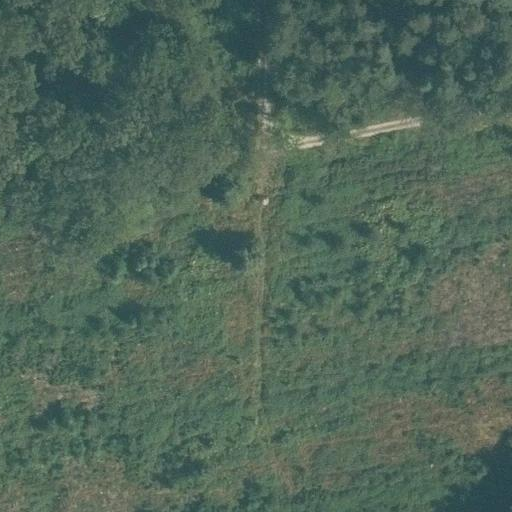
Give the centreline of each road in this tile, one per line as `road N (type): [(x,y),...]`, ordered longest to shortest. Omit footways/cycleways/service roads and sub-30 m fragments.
road 1 (track): [(511,110),(485,107),(266,142),(0,198)]
road 2 (track): [(266,142),(264,0)]
